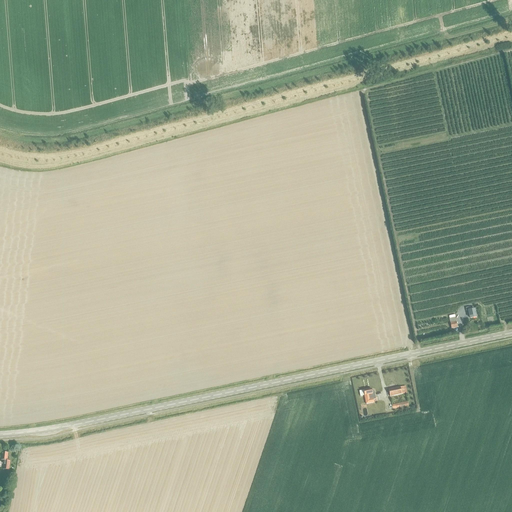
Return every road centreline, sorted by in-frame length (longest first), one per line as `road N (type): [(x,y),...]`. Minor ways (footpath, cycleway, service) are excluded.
road 1 (track): [(0,135),(70,138),(511,19)]
road 2 (tertiary): [(0,434),(511,332)]
